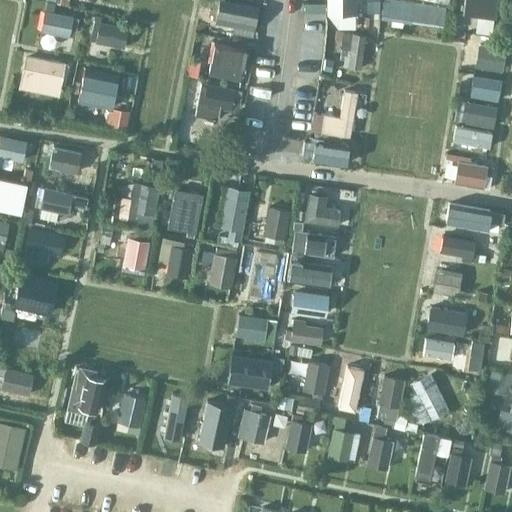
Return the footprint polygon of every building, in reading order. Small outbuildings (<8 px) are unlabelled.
[(251,4),(232,0),(221,0),(218,19),(247,24),(251,4)] [(326,0),(326,13),(354,13),(354,0),(326,0)] [(410,22),(413,2),(400,0),(384,0),(381,18),(410,22)] [(463,0),(462,14),(495,18),(497,0),(463,0)] [(440,6),(413,2),(410,22),(437,26),(440,6)] [(78,18),(43,10),(39,30),(74,37),(78,18)] [(127,28),(93,21),(89,41),(123,48),(127,28)] [(348,67),(359,69),(364,36),(342,32),(340,48),(342,49),(341,59),(349,60),(348,67)] [(211,40),(207,61),(209,61),(207,73),(239,80),(245,47),(211,40)] [(479,45),(475,65),(500,69),(504,45),(491,42),(490,47),(479,45)] [(65,62),(24,54),(17,88),(58,97),(65,62)] [(324,60),(322,72),(330,73),(332,61),(324,60)] [(118,76),(83,68),(79,88),(114,95),(118,76)] [(473,76),(470,91),(486,94),(486,98),(496,100),(500,80),(473,76)] [(234,89),(206,83),(201,82),(194,114),(217,118),(220,107),(230,109),(232,98),(239,100),(241,90),(234,89)] [(350,137),(356,99),(357,93),(343,90),(342,97),(338,116),(312,113),(309,131),(350,137)] [(468,102),(466,118),(472,119),(471,123),(492,127),(495,107),(468,102)] [(491,133),(455,126),(452,140),(489,147),(491,133)] [(0,157),(22,163),(24,152),(30,153),(31,144),(26,143),(26,142),(0,136),(0,157)] [(303,141),(301,157),(310,159),(346,164),(348,148),(303,141)] [(37,155),(46,157),(48,144),(40,142),(37,155)] [(80,153),(51,148),(49,157),(47,167),(76,174),(80,153)] [(458,162),(454,182),(475,186),(477,176),(482,177),(484,167),(458,162)] [(17,184),(17,183),(0,179),(0,200),(12,203),(15,193),(20,194),(22,185),(17,184)] [(131,210),(130,216),(151,221),(152,215),(153,216),(159,187),(139,183),(137,195),(134,194),(131,210)] [(224,198),(218,227),(230,229),(229,235),(238,237),(239,231),(240,231),(246,203),(248,189),(226,185),(224,198)] [(37,187),(35,197),(41,198),(39,208),(41,209),(39,217),(55,220),(57,212),(67,215),(70,204),(84,207),(86,198),(43,188),(43,189),(37,187)] [(174,189),(167,225),(195,230),(201,194),(180,190),(174,189)] [(113,190),(107,212),(121,215),(126,193),(113,190)] [(336,225),(339,209),(324,206),(325,196),(308,194),(304,220),(336,225)] [(448,203),(445,221),(480,227),(482,220),(488,221),(489,211),(448,203)] [(262,234),(274,237),(273,243),(282,244),(282,239),(283,239),(289,210),(267,206),(262,234)] [(0,221),(0,254),(1,255),(3,244),(5,234),(12,236),(13,226),(8,225),(8,223),(0,221)] [(62,235),(33,230),(28,228),(26,239),(31,240),(29,250),(58,256),(62,235)] [(302,251),(332,255),(334,239),(322,237),(322,232),(305,230),(305,236),(296,234),(294,249),(303,250),(302,251)] [(149,235),(127,231),(122,267),(143,271),(149,235)] [(442,236),(440,252),(461,256),(460,259),(470,261),(470,260),(478,262),(479,255),(474,254),(476,242),(442,236)] [(183,243),(182,248),(170,246),(165,274),(186,278),(192,250),(190,250),(191,245),(183,243)] [(213,253),(208,282),(230,286),(235,257),(234,257),(236,246),(227,244),(226,249),(216,247),(214,253),(213,253)] [(291,252),(287,279),(329,285),(331,267),(301,263),(303,253),(291,252)] [(258,254),(257,262),(251,290),(273,294),(279,266),(278,266),(279,257),(269,255),(269,256),(258,254)] [(435,273),(432,290),(456,294),(460,272),(443,269),(442,274),(435,273)] [(57,284),(20,276),(14,305),(51,313),(57,284)] [(292,291),(290,307),(294,308),(293,312),(318,315),(319,311),(326,312),(328,296),(292,291)] [(430,307),(426,328),(462,334),(465,313),(430,307)] [(237,314),(234,336),(263,340),(272,341),(274,330),(275,320),(266,319),(237,314)] [(284,338),(319,344),(322,327),(304,325),(305,321),(293,319),(291,330),(285,329),(284,338)] [(13,326),(8,325),(6,333),(11,335),(8,347),(36,353),(41,331),(13,326)] [(453,343),(424,339),(422,354),(451,358),(453,343)] [(257,380),(260,358),(231,354),(229,375),(257,380)] [(487,361),(486,389),(496,390),(498,362),(487,361)] [(327,365),(308,362),(303,389),(312,391),(311,397),(321,398),(327,365)] [(67,409),(64,420),(84,425),(85,420),(86,413),(87,413),(88,409),(96,411),(104,376),(96,374),(97,370),(75,365),(66,408),(67,409)] [(346,365),(337,407),(354,411),(363,369),(346,365)] [(0,378),(1,379),(0,385),(0,389),(27,396),(32,374),(4,369),(0,368),(0,378)] [(411,383),(416,394),(405,399),(418,425),(445,412),(428,375),(411,383)] [(379,403),(377,416),(395,420),(397,412),(403,379),(383,376),(378,403),(379,403)] [(298,404),(300,391),(286,388),(283,402),(298,404)] [(173,392),(162,435),(178,439),(178,437),(189,396),(173,392)] [(116,422),(127,425),(127,428),(135,430),(136,427),(137,427),(144,399),(123,394),(116,422)] [(499,410),(493,427),(511,432),(511,397),(507,412),(499,410)] [(205,400),(196,441),(222,447),(231,406),(205,400)] [(244,408),(238,436),(263,442),(269,414),(259,412),(261,406),(251,404),(250,410),(244,408)] [(292,413),(285,447),(304,451),(310,423),(300,421),(301,415),(292,413)] [(0,421),(0,464),(15,468),(25,427),(0,421)] [(92,421),(87,441),(94,442),(98,423),(92,421)] [(334,422),(327,456),(347,460),(352,433),(342,430),(344,424),(334,422)] [(373,430),(366,464),(386,468),(392,441),(382,439),(383,432),(373,430)] [(451,436),(423,430),(414,476),(430,479),(435,450),(448,453),(451,436)] [(451,447),(444,480),(464,484),(470,457),(460,455),(461,449),(451,447)] [(490,455),(485,481),(484,488),(503,492),(509,465),(499,463),(500,457),(490,455)]
